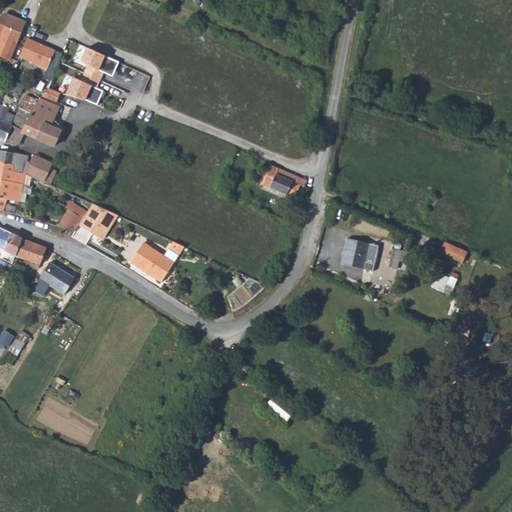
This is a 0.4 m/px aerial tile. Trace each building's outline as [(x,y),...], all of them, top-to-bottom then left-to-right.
[(0,56),(5,59),(24,21),(8,13),(6,16),(3,14),(0,17),(0,56)] [(40,44),(24,37),(15,55),(47,69),(43,77),(51,81),(51,80),(63,54),(44,46),(43,47),(40,45),(40,44)] [(80,46),(75,60),(81,61),(85,48),(80,46)] [(119,64),(87,49),(80,63),(87,66),(84,74),(99,82),(103,74),(112,78),(119,64)] [(99,82),(84,74),(80,82),(73,78),(65,95),(85,101),(96,106),(102,93),(96,90),(99,82)] [(63,85),(51,80),(51,81),(48,88),(41,96),(55,103),(63,85)] [(58,106),(40,98),(34,106),(33,106),(29,113),(22,129),(22,130),(21,133),(23,134),(53,146),(59,130),(50,126),(58,106)] [(8,109),(0,105),(0,140),(4,142),(18,145),(23,134),(21,133),(22,130),(9,124),(12,118),(6,115),(8,109)] [(12,124),(22,129),(29,113),(18,109),(12,124)] [(0,179),(22,185),(24,174),(12,171),(15,154),(0,150),(0,179)] [(27,157),(15,154),(12,171),(24,174),(27,157)] [(25,174),(43,183),(51,163),(33,156),(25,174)] [(270,166),(262,185),(294,199),(300,186),(303,187),(306,181),(270,166)] [(231,177),(226,187),(232,190),(237,180),(231,177)] [(0,179),(0,210),(2,211),(6,200),(19,202),(22,185),(0,179)] [(68,203),(64,209),(66,210),(82,219),(85,213),(68,203)] [(82,219),(78,225),(93,235),(94,236),(106,218),(112,222),(116,216),(91,204),(85,213),(82,219)] [(82,219),(66,210),(56,227),(74,231),(78,225),(82,219)] [(101,240),(112,222),(106,218),(94,236),(101,240)] [(0,248),(15,256),(21,238),(0,227),(0,248)] [(37,268),(44,247),(21,238),(15,256),(32,262),(31,266),(37,268)] [(365,262),(374,264),(378,246),(367,243),(356,241),(348,239),(341,265),(363,270),(365,262)] [(180,254),(185,246),(174,240),(169,249),(180,254)] [(466,252),(443,242),(438,254),(461,264),(466,252)] [(143,244),(131,262),(162,282),(174,264),(143,244)] [(409,252),(393,249),(389,267),(397,269),(398,261),(407,263),(409,252)] [(74,278),(50,262),(40,279),(64,295),(74,278)] [(44,325),(51,328),(57,317),(50,314),(44,325)] [(5,329),(0,338),(0,344),(7,348),(14,334),(5,329)] [(8,351),(17,356),(29,336),(21,330),(8,351)] [(244,373),(249,367),(240,361),(236,368),(244,373)] [(267,405),(287,419),(294,409),(274,395),(267,405)]
